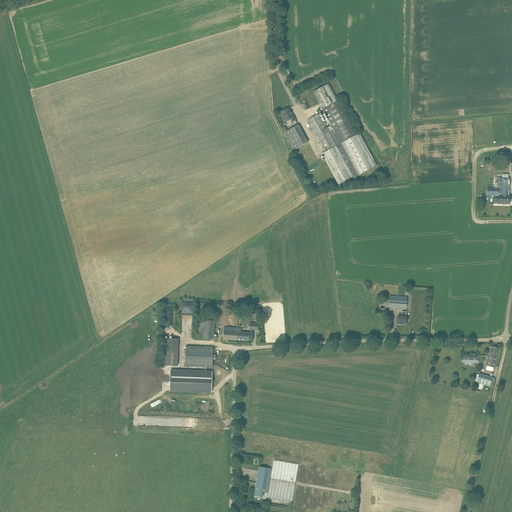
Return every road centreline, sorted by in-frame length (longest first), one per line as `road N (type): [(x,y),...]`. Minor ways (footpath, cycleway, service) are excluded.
road 1 (unclassified): [(511,341),(354,340),(235,350),(228,511)]
road 2 (track): [(463,511),(509,340)]
